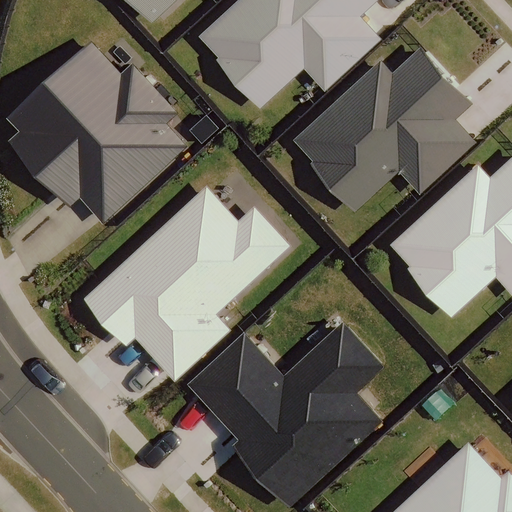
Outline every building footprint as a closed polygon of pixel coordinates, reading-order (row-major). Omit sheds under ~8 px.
[(146,0),(159,14),(173,0),(146,0)] [(237,0),(206,29),(225,49),(223,51),(268,99),(310,60),(331,83),(385,32),(365,11),(376,0),(237,0)] [(128,71),(95,35),(15,110),(29,125),(18,135),(77,197),(87,188),(112,214),(192,138),(171,116),(183,105),(140,59),(128,71)] [(386,56),(304,132),(323,152),(321,155),(366,202),(408,163),(430,186),(483,136),(463,114),(482,97),(431,43),(400,71),(386,56)] [(480,160),(399,236),(418,256),(415,259),(460,306),(502,267),(511,277),(511,158),(494,175),(480,160)] [(211,184),(92,295),(133,338),(142,330),(183,374),(237,323),(223,308),(295,241),(260,204),(244,219),(211,184)] [(248,328),(194,378),(246,433),(242,437),(299,497),(386,415),(360,387),(389,361),(349,319),(291,373),(248,328)]
